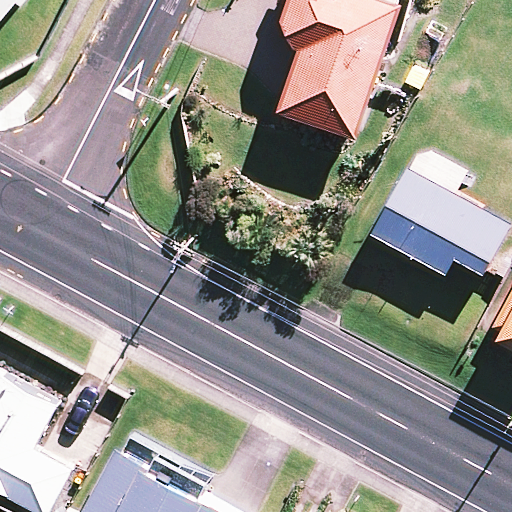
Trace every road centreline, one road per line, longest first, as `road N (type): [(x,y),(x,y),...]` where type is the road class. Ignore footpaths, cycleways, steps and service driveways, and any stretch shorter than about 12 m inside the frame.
road 1 (tertiary): [(38,227),(511,484)]
road 2 (residential): [(154,0),(38,227)]
